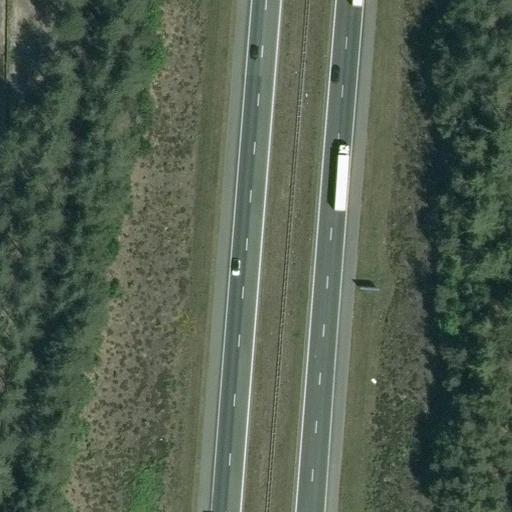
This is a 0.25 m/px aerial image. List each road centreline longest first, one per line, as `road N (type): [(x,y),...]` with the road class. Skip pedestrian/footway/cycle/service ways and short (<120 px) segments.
road 1 (track): [(12,511),(97,0)]
road 2 (motorway): [(265,0),(222,511)]
road 3 (motorway): [(305,511),(346,0)]
